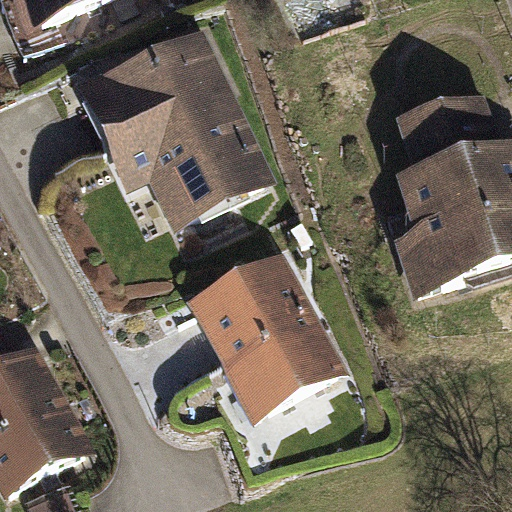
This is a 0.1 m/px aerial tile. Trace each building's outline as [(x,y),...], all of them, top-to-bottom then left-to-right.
[(13,0),(29,39),(122,0),(13,0)] [(209,42),(85,101),(133,200),(156,189),(181,241),(281,193),(209,42)] [(417,165),(403,169),(420,224),(398,231),(415,286),(511,255),(511,132),(506,134),(492,89),(401,118),(417,165)] [(291,261),(203,311),(269,429),(358,379),(291,261)] [(0,500),(6,511),(99,460),(42,357),(25,366),(13,344),(0,351),(0,500)]
